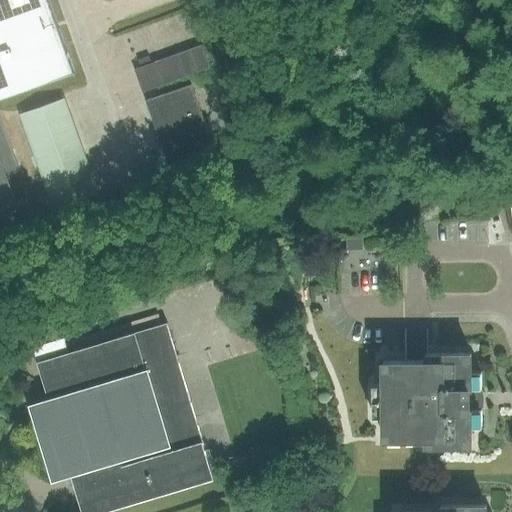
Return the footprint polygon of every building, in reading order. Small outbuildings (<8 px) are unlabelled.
[(0,0),(0,98),(74,72),(48,0),(0,0)] [(134,69),(142,92),(210,68),(202,45),(134,69)] [(191,85),(145,101),(168,165),(214,148),(191,85)] [(19,115),(54,210),(98,194),(64,99),(19,115)] [(0,212),(15,207),(0,164),(0,212)] [(212,473),(180,365),(173,344),(167,323),(68,352),(64,338),(33,347),(50,402),(42,404),(42,403),(40,403),(47,427),(43,428),(51,453),(55,452),(62,475),(63,475),(63,473),(71,471),(83,511),(212,473)] [(481,427),(481,388),(481,372),(470,372),(470,353),(425,354),(425,361),(383,361),(383,384),(372,384),(373,416),(383,416),(383,439),(426,439),(426,446),(471,446),(471,427),(481,427)]
